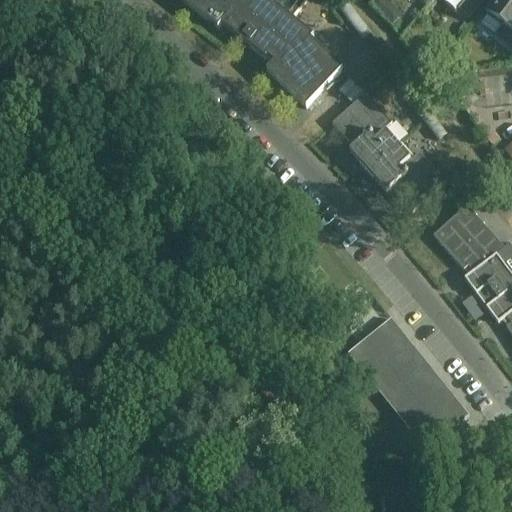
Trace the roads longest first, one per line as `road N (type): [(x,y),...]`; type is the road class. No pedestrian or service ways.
road 1 (residential): [(511,417),(321,182),(228,92),(165,53)]
road 2 (unclassified): [(165,53),(68,37),(54,24),(51,0)]
